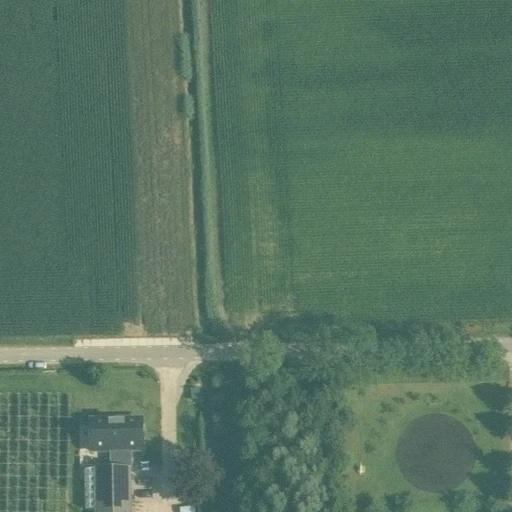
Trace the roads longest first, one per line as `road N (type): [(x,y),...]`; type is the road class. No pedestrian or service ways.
road 1 (unclassified): [(511,345),(0,355)]
road 2 (track): [(168,352),(169,511)]
